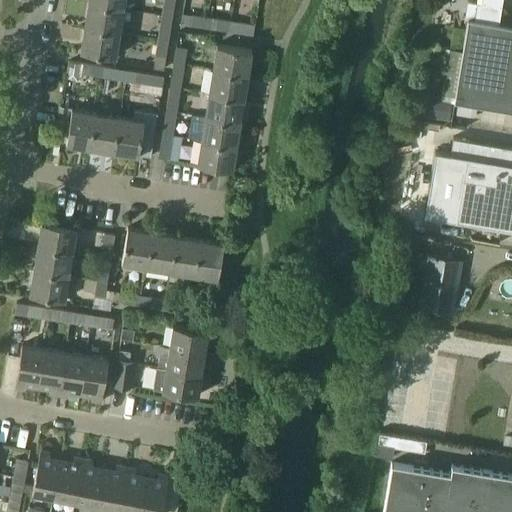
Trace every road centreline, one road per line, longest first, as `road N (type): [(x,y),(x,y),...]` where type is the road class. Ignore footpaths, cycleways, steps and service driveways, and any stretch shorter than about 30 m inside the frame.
road 1 (residential): [(213,205),(5,173)]
road 2 (residential): [(183,439),(0,402)]
road 3 (residential): [(5,173),(26,43)]
